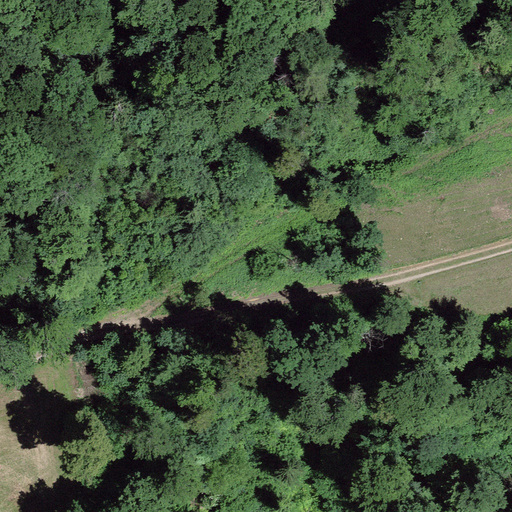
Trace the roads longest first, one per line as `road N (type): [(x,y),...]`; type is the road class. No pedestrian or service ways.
road 1 (track): [(0,372),(82,335),(511,249)]
road 2 (track): [(130,326),(220,262),(511,114)]
